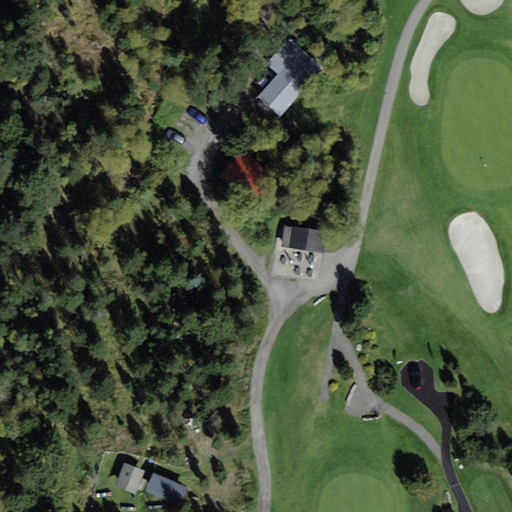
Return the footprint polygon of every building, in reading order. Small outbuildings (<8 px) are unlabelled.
[(281,117),(324,69),(290,38),(267,64),(277,74),(257,96),(281,117)] [(268,173),(245,151),(218,179),(241,201),(268,173)] [(326,233),(285,227),(282,247),(323,253),(326,233)] [(145,471),(124,463),(115,487),(136,495),(145,471)] [(146,492),(180,507),(188,488),(155,473),(146,492)]
